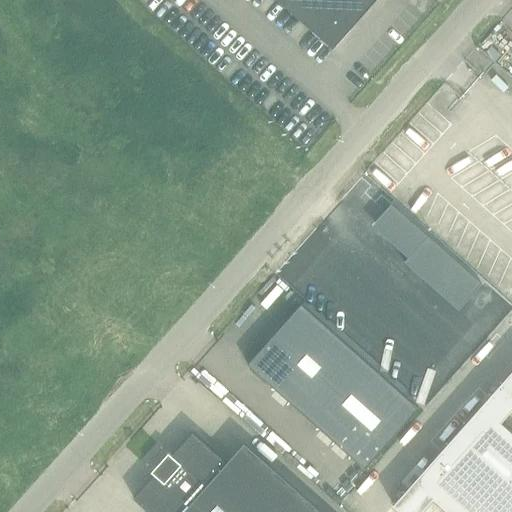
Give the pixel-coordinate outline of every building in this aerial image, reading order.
[(13,0),(0,0),(0,15),(14,1),(13,0)] [(285,0),(332,41),(368,0),(285,0)] [(408,255),(404,260),(458,308),(480,282),(391,203),(372,224),(408,255)] [(419,408),(301,303),(247,364),(365,469),(419,408)] [(400,511),(420,511),(433,498),(448,511),(511,511),(511,432),(500,422),(511,408),(511,389),(502,381),(392,505),(400,511)] [(321,511),(244,443),(227,462),(192,431),(171,455),(168,453),(166,455),(169,457),(156,472),(153,469),(151,471),(154,474),(133,498),(148,511),(321,511)]
